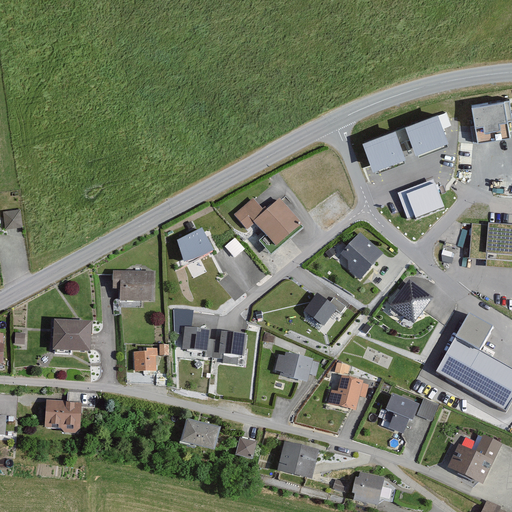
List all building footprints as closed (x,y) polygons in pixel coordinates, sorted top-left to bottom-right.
[(511,113),(510,99),(471,105),(473,124),(472,142),(508,137),(504,122),(511,121),(511,113)] [(444,104),(367,126),(378,160),(451,140),(444,104)] [(421,176),(394,192),(407,213),(434,194),(421,176)] [(301,224),(280,198),(265,210),(255,197),(235,213),(248,229),(256,223),(275,246),(301,224)] [(19,208),(2,211),(5,227),(21,224),(19,208)] [(511,268),(511,224),(475,221),(471,258),(487,260),(487,266),(511,268)] [(212,248),(203,227),(176,238),(185,259),(212,248)] [(340,253),(346,259),(348,268),(360,280),(384,255),(360,232),(340,253)] [(226,244),(235,256),(245,248),(236,237),(226,244)] [(157,296),(156,267),(117,268),(117,285),(124,285),(124,297),(157,296)] [(434,297),(410,278),(389,303),(413,322),(434,297)] [(332,302),(318,292),(305,310),(324,324),(337,307),(342,311),(347,304),(336,296),(332,302)] [(506,408),(511,393),(511,367),(479,349),(492,325),(469,311),(451,344),(436,371),(506,408)] [(86,353),(88,323),(50,320),(48,350),(86,353)] [(208,329),(184,326),(181,349),(205,352),(205,356),(222,358),(223,353),(242,356),(245,334),(220,331),(219,339),(207,337),(208,329)] [(167,342),(160,342),(160,354),(168,353),(167,342)] [(157,346),(145,346),(146,350),(134,351),(135,370),(157,369),(156,351),(158,351),(157,346)] [(308,357),(281,351),(281,353),(275,352),(271,367),(276,369),(276,373),(304,379),(305,372),(315,374),(318,361),(308,358),(308,357)] [(349,364),(339,363),(337,372),(347,374),(349,364)] [(166,373),(158,373),(159,385),(167,384),(166,373)] [(359,380),(337,375),(333,391),(330,390),(326,404),(352,410),(355,396),(364,398),(367,384),(359,382),(359,380)] [(411,420),(418,403),(393,393),(386,410),(395,413),(389,426),(402,432),(408,419),(411,420)] [(437,404),(424,398),(417,415),(431,420),(437,404)] [(42,427),(57,428),(59,431),(78,432),(79,403),(43,400),(42,427)] [(222,425),(185,415),(180,440),(216,450),(222,425)] [(476,451),(461,444),(450,467),(484,483),(493,462),(494,463),(503,443),(484,434),(476,451)] [(257,440),(240,436),(236,453),(252,457),(257,440)] [(287,437),(286,440),(277,470),(311,478),(318,449),(312,446),(313,444),(287,437)] [(350,474),(340,471),(338,479),(347,482),(350,474)] [(377,506),(384,478),(361,471),(359,477),(354,476),(349,492),(353,493),(352,499),(377,506)] [(503,499),(490,493),(481,511),(511,511),(511,505),(502,502),(503,499)]
